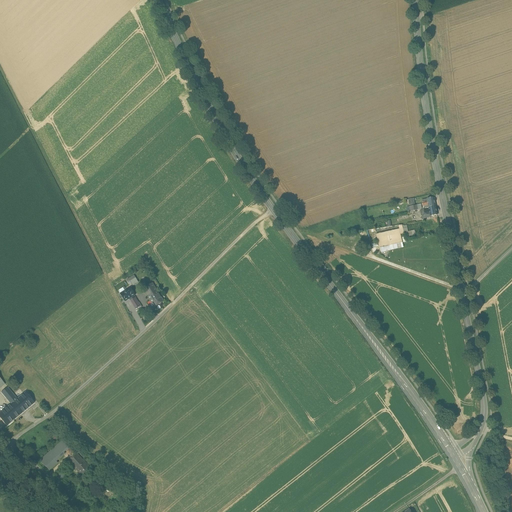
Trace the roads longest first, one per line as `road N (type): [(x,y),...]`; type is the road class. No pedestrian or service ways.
road 1 (unclassified): [(272,207),(97,372),(5,445)]
road 2 (secondary): [(452,454),(272,207)]
road 3 (secondary): [(415,0),(461,288)]
road 4 (secondary): [(272,207),(213,114),(158,0)]
road 5 (track): [(305,231),(461,288)]
road 6 (secondary): [(461,288),(484,406),(473,437)]
